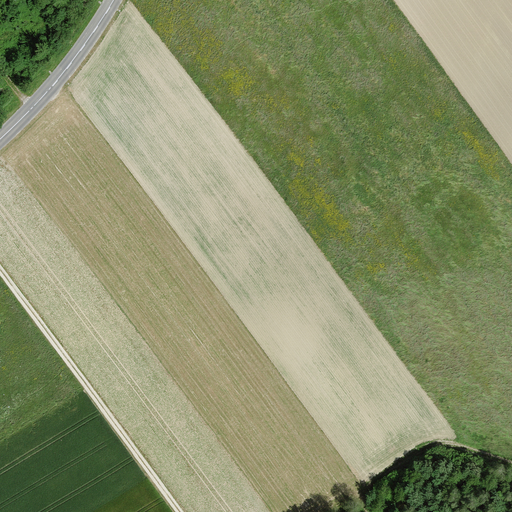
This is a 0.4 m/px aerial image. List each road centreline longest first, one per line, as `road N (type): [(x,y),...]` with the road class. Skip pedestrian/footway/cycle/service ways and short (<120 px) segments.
road 1 (track): [(178,511),(0,272)]
road 2 (track): [(369,511),(352,493),(427,444),(511,464)]
road 3 (tertiary): [(0,138),(67,68),(113,0)]
